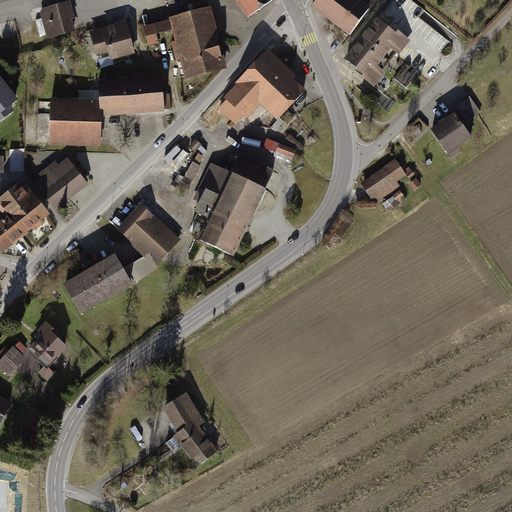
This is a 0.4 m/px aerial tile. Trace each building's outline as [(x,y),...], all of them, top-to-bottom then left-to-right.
[(238,0),(250,18),(277,0),(238,0)] [(318,0),(312,9),(352,39),(380,0),(318,0)] [(72,2),(41,10),(48,39),(79,31),(72,2)] [(169,19),(144,26),(149,46),(159,43),(157,34),(173,29),(177,42),(172,43),(177,60),(181,59),(186,80),(228,68),(224,56),(223,56),(218,38),(220,37),(212,6),(169,17),(169,19)] [(398,34),(378,19),(347,60),(366,75),(363,79),(375,89),(376,88),(412,41),(400,31),(398,34)] [(129,21),(91,32),(99,61),(112,57),(113,61),(138,54),(129,21)] [(24,31),(7,35),(10,50),(27,46),(24,31)] [(299,78),(270,50),(224,98),(228,101),(221,109),(238,125),(246,117),(250,121),(263,107),(279,121),(306,92),(296,82),(299,78)] [(404,67),(395,78),(406,87),(415,76),(404,67)] [(101,101),(52,99),(51,146),(103,149),(104,118),(167,112),(163,76),(153,77),(152,72),(133,72),(133,77),(99,80),(101,101)] [(0,79),(0,127),(14,116),(11,112),(21,104),(0,79)] [(397,102),(386,94),(379,103),(390,111),(397,102)] [(472,97),(458,107),(469,123),(483,114),(472,97)] [(456,113),(433,129),(452,156),(474,139),(456,113)] [(267,140),(265,150),(296,156),(298,147),(267,140)] [(238,258),(277,171),(243,155),(234,174),(212,164),(195,201),(200,204),(193,220),(209,227),(202,242),(238,258)] [(45,179),(37,185),(58,212),(91,186),(69,158),(60,165),(57,161),(41,174),(45,179)] [(396,159),(363,183),(378,204),(402,186),(399,182),(408,176),(412,182),(409,184),(415,192),(424,185),(411,167),(405,172),(396,159)] [(52,217),(25,180),(0,199),(0,210),(6,219),(0,223),(0,249),(4,254),(52,217)] [(144,202),(116,231),(144,258),(152,251),(162,261),(183,240),(144,202)] [(117,254),(64,283),(82,317),(135,287),(117,254)] [(61,333),(48,321),(40,330),(44,334),(31,348),(52,366),(69,347),(57,337),(61,333)] [(0,363),(0,364),(11,376),(28,360),(16,348),(0,363)] [(208,423),(188,392),(164,407),(180,433),(176,435),(196,467),(220,452),(203,426),(208,423)] [(0,424),(13,400),(0,393),(0,424)]
